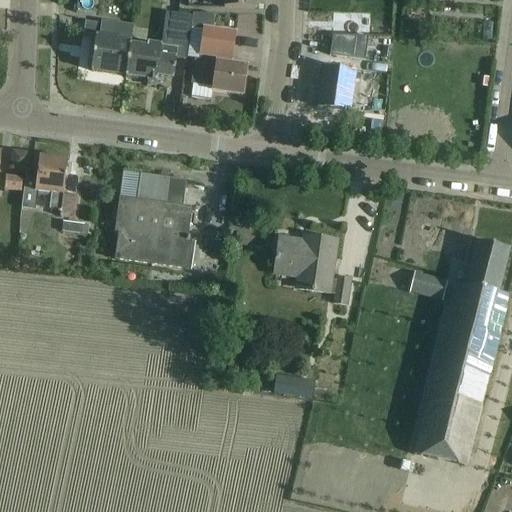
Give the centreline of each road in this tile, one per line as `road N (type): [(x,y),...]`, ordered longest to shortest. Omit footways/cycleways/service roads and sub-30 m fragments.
road 1 (tertiary): [(269,153),(16,119)]
road 2 (tertiary): [(496,186),(269,153)]
road 3 (residential): [(269,153),(286,0)]
road 4 (residential): [(496,186),(511,56)]
